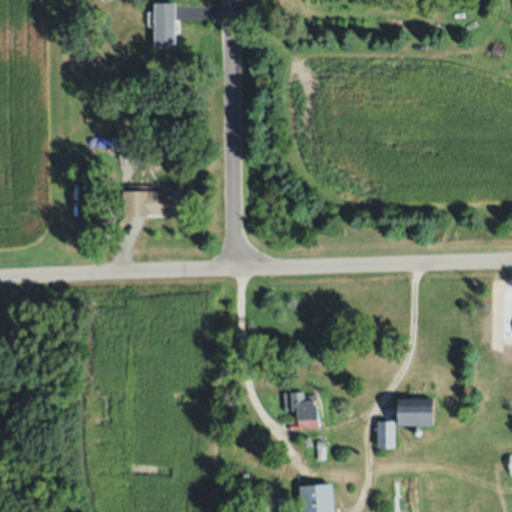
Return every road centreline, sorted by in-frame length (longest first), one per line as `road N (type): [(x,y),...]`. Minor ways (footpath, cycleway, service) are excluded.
road 1 (residential): [(0,277),(511,262)]
road 2 (residential): [(238,270),(231,0)]
